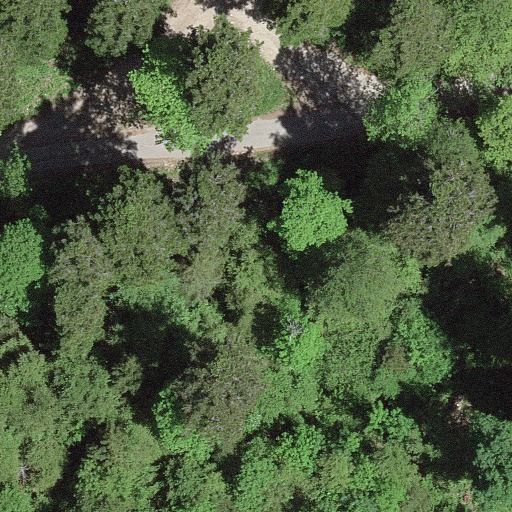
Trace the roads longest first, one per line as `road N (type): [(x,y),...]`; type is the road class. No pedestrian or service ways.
road 1 (unclassified): [(0,164),(361,111),(450,91),(511,62)]
road 2 (track): [(197,0),(29,157)]
road 3 (track): [(239,0),(290,56),(361,111)]
